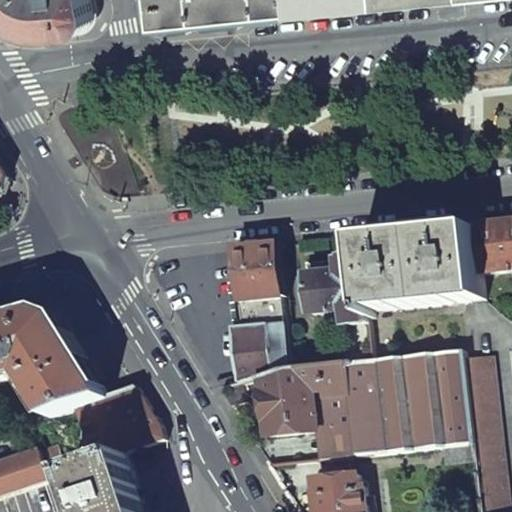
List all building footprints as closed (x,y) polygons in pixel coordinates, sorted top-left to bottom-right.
[(0,0),(0,3),(2,6),(10,14),(18,22),(27,27),(34,30),(42,32),(55,34),(63,34),(83,32),(98,12),(95,0),(0,0)] [(163,0),(166,24),(237,16),(276,12),(308,9),(306,0),(163,0)] [(306,0),(308,9),(394,0),(393,0),(306,0)] [(0,200),(4,199),(12,180),(0,160),(0,200)] [(511,222),(509,223),(481,226),(481,229),(485,276),(511,272),(511,222)] [(421,235),(362,241),(364,258),(371,312),(488,301),(485,276),(481,229),(421,235)] [(283,246),(237,251),(243,303),(288,298),(283,246)] [(336,261),(308,264),(309,277),(313,316),(340,313),(347,313),(348,327),(372,324),(371,312),(364,258),(336,261)] [(288,298),(243,303),(245,329),(291,324),(288,298)] [(291,324),(245,329),(243,303),(240,303),(243,329),(249,383),(265,379),(296,372),(291,324)] [(347,313),(340,313),(346,366),(377,363),(372,324),(348,327),(347,313)] [(0,385),(27,377),(30,383),(32,383),(54,419),(81,410),(111,399),(64,322),(47,315),(15,325),(13,320),(0,324),(0,385)] [(235,330),(241,384),(244,384),(249,383),(243,329),(235,330)] [(346,366),(314,370),(317,394),(328,393),(332,431),(358,428),(361,458),(390,455),(477,446),(467,361),(466,354),(377,363),(346,366)] [(467,361),(477,446),(480,480),(484,511),(510,511),(494,357),(467,361)] [(296,372),(265,379),(272,439),(321,433),(317,394),(314,370),(296,372)] [(241,384),(223,389),(234,406),(249,403),(244,384),(241,384)] [(63,463),(68,477),(73,475),(129,455),(169,442),(165,428),(140,389),(130,393),(111,399),(81,410),(95,452),(63,463)] [(321,433),(325,462),(361,458),(358,428),(332,431),(328,393),(317,394),(321,433)] [(43,455),(52,482),(68,477),(63,463),(59,449),(43,455)] [(0,500),(52,482),(43,455),(42,451),(0,465),(0,500)] [(73,475),(84,511),(147,511),(129,455),(73,475)] [(362,476),(319,481),(320,493),(321,494),(319,494),(321,511),(371,511),(369,488),(364,489),(362,476)]
